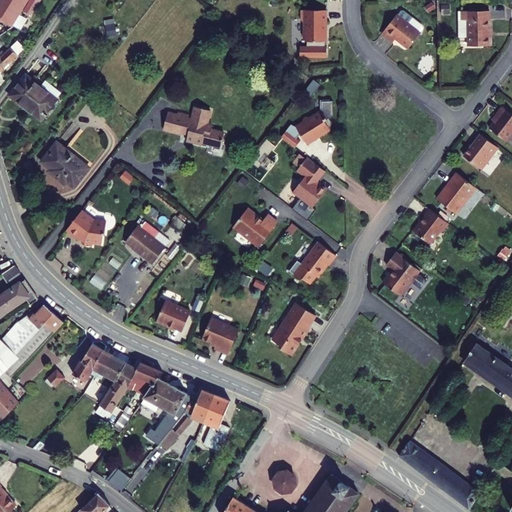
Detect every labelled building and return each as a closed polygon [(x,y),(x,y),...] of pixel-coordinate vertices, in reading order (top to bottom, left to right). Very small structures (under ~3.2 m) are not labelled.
[(0,0),(0,18),(13,27),(29,0),(0,0)] [(471,14),(471,40),(495,40),(494,29),(493,29),(492,5),(464,5),(465,14),(471,14)] [(326,21),(326,7),(301,7),(301,18),(304,21),(303,36),(306,39),(307,39),(307,44),(300,44),(300,55),(326,55),(326,44),(325,44),(325,39),(326,39),(326,28),(325,27),(325,21),(326,21)] [(411,43),(424,27),(400,9),(385,29),(396,37),(398,33),(411,43)] [(104,20),(106,37),(116,36),(114,18),(104,20)] [(0,87),(4,84),(0,75),(0,69),(9,65),(18,53),(15,50),(9,46),(0,53),(0,87)] [(58,99),(43,87),(24,72),(8,94),(35,115),(42,120),(58,99)] [(322,101),(322,109),(328,118),(330,117),(333,114),(333,100),(322,101)] [(166,112),(163,128),(180,132),(182,129),(188,131),(186,139),(194,141),(194,144),(200,146),(202,142),(221,146),(224,132),(211,129),(212,123),(207,122),(211,108),(195,104),(192,118),(187,116),(188,113),(178,110),(176,114),(166,112)] [(490,129),(507,142),(511,135),(511,114),(503,107),(494,118),(497,120),(490,129)] [(320,135),(331,128),(332,121),(330,117),(328,118),(322,109),(311,116),(307,116),(304,118),(303,122),(297,126),(292,123),(282,136),(295,146),(300,139),(296,136),(298,134),(301,133),(307,143),(315,138),(314,137),(319,133),(320,135)] [(480,133),(463,154),(481,168),(498,147),(480,133)] [(56,141),(42,161),(51,168),(49,170),(63,182),(66,180),(75,186),(91,165),(56,141)] [(297,170),(305,176),(292,192),(312,207),(325,190),(315,183),(324,171),(306,157),(297,170)] [(437,198),(456,213),(477,187),(458,172),(437,198)] [(137,188),(142,181),(133,174),(128,181),(137,188)] [(467,202),(473,205),(479,195),(474,192),(467,202)] [(238,222),(264,241),(283,217),(272,209),(268,215),(252,203),(238,222)] [(450,223),(431,208),(421,220),(420,224),(420,226),(416,231),(430,243),(440,231),(443,231),(450,223)] [(94,220),(82,211),(66,231),(79,241),(81,239),(85,242),(85,245),(93,247),(93,244),(102,245),(103,234),(105,235),(106,222),(94,220)] [(185,236),(191,227),(177,218),(172,227),(185,236)] [(136,225),(126,239),(146,254),(145,256),(153,262),(164,246),(136,225)] [(341,250),(323,236),(306,259),(301,256),(294,265),(305,274),(307,272),(314,278),(320,270),(323,272),(334,257),(335,258),(341,250)] [(397,249),(387,261),(394,267),(391,271),(390,270),(382,281),(400,295),(412,279),(421,286),(427,278),(418,271),(421,268),(397,249)] [(14,264),(2,273),(7,282),(20,273),(14,264)] [(0,316),(27,298),(31,304),(40,298),(27,280),(22,284),(20,282),(0,295),(0,316)] [(169,325),(182,331),(190,311),(165,300),(155,322),(168,327),(169,325)] [(282,349),(292,355),(310,328),(309,327),(317,315),(297,302),(273,340),(283,346),(282,349)] [(28,358),(64,321),(44,304),(32,314),(31,312),(8,332),(10,335),(28,358)] [(214,348),(227,353),(238,329),(210,317),(201,338),(215,344),(214,348)] [(0,375),(6,370),(11,376),(28,358),(10,335),(3,341),(0,337),(0,375)] [(98,374),(100,370),(106,360),(107,361),(113,351),(99,341),(87,357),(86,357),(77,370),(89,379),(94,371),(98,374)] [(511,365),(477,341),(464,363),(511,395),(511,365)] [(132,364),(113,351),(107,361),(106,360),(100,370),(102,372),(105,367),(118,377),(95,410),(105,417),(126,387),(139,369),(132,364)] [(137,357),(132,364),(139,369),(126,387),(132,391),(134,388),(144,395),(160,373),(162,370),(137,357)] [(58,366),(46,377),(54,385),(67,374),(58,366)] [(194,392),(160,373),(144,395),(143,397),(154,403),(158,398),(170,406),(156,426),(152,423),(147,430),(160,440),(187,405),(194,392)] [(20,402),(0,379),(0,419),(2,422),(20,402)] [(187,405),(160,440),(165,444),(197,403),(206,407),(214,390),(204,386),(199,395),(194,392),(187,405)] [(232,397),(214,390),(206,407),(216,412),(205,439),(222,446),(231,422),(223,419),(232,397)] [(121,431),(128,417),(121,414),(115,428),(121,431)] [(410,439),(399,456),(470,510),(481,492),(410,439)] [(300,476),(281,466),(270,485),(290,495),(300,476)] [(126,468),(116,480),(123,486),(133,473),(126,468)] [(286,511),(346,511),(361,492),(351,485),(340,478),(331,472),(302,511),(292,511),(288,509),(286,511)] [(0,507),(4,511),(11,511),(23,501),(7,483),(8,482),(0,473),(0,507)] [(99,494),(79,511),(101,511),(109,505),(99,494)] [(222,511),(261,511),(233,495),(222,511)]
